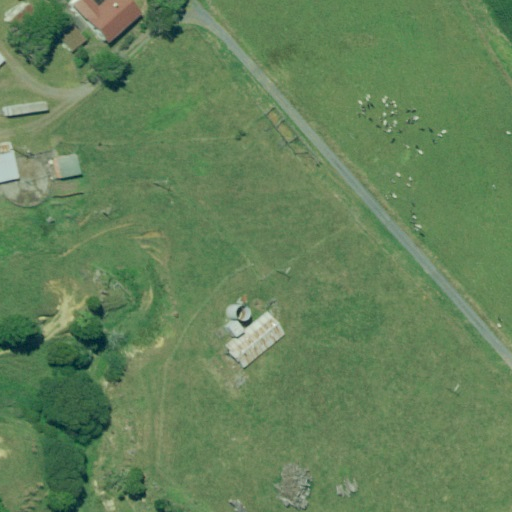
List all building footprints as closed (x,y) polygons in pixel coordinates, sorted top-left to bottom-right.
[(137,12),(126,0),(103,0),(102,1),(101,0),(90,0),(88,2),(86,0),(75,0),(68,7),(103,43),(137,12)] [(82,41),(70,27),(57,39),(70,52),(82,41)] [(0,182),(17,179),(10,143),(0,144),(0,182)] [(79,175),(75,156),(56,160),(59,179),(79,175)] [(226,347),(230,351),(227,353),(235,364),(238,361),(243,369),(286,335),(269,313),(226,347)]
